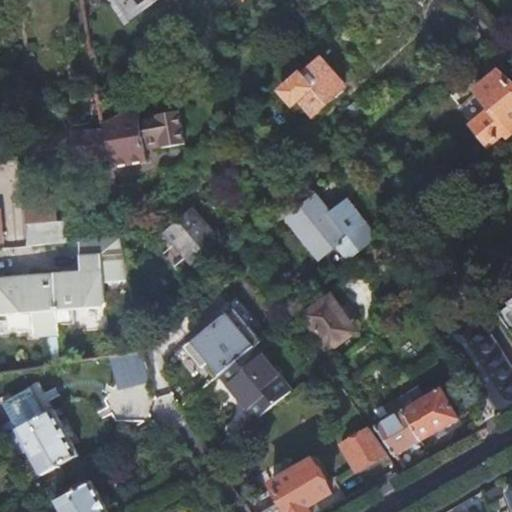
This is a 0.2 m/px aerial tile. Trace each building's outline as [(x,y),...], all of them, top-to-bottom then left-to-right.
[(162,0),(152,0),(147,4),(135,12),(127,0),(108,0),(107,1),(126,28),(163,1),(162,0)] [(310,54),(296,65),(302,72),(282,90),(294,103),(301,98),(315,115),(344,91),(317,60),(316,61),(310,54)] [(164,84),(172,92),(179,99),(200,81),(187,65),(164,84)] [(489,109),(471,124),(487,145),(500,135),(510,134),(511,132),(511,90),(497,71),(474,90),(489,109)] [(106,128),(112,165),(147,159),(148,149),(186,143),(182,111),(156,115),(157,120),(144,122),(143,112),(106,128)] [(78,165),(108,160),(103,132),(73,136),(78,165)] [(23,196),(23,225),(28,224),(60,221),(57,193),(23,196)] [(319,195),(290,220),(321,259),(336,247),(350,263),(380,235),(349,198),(332,211),(319,195)] [(190,209),(165,231),(190,260),(215,238),(190,209)] [(28,224),(27,245),(70,240),(68,222),(67,220),(60,221),(28,224)] [(120,234),(77,239),(81,270),(0,279),(0,315),(33,312),(35,332),(40,336),(47,335),(61,334),(59,324),(75,321),(74,308),(102,304),(106,300),(103,279),(128,276),(120,234)] [(292,273),(277,284),(292,305),(307,294),(292,273)] [(219,376),(220,376),(254,348),(261,342),(229,302),(188,335),(191,338),(193,342),(186,348),(203,369),(209,364),(219,376)] [(312,322),(306,326),(320,347),(326,343),(330,348),(346,337),(348,327),(336,309),(326,306),(313,314),(312,322)] [(511,387),(475,331),(455,344),(496,406),(511,395),(511,387)] [(58,346),(49,347),(50,362),(60,361),(58,346)] [(291,394),(254,348),(220,376),(257,421),(291,394)] [(116,387),(150,381),(140,351),(109,356),(116,387)] [(397,399),(404,410),(421,442),(456,420),(439,389),(423,398),(417,388),(397,399)] [(0,431),(0,437),(14,462),(29,454),(43,478),(78,457),(53,412),(45,417),(29,391),(1,407),(12,425),(0,431)] [(482,423),(497,414),(482,392),(474,399),(472,406),(482,423)] [(373,427),(394,457),(421,442),(404,410),(373,427)] [(386,455),(368,429),(339,446),(355,473),(386,455)] [(308,511),(306,509),(331,495),(312,463),(270,486),(280,503),(264,511),(308,511)] [(109,511),(93,482),(58,503),(63,511),(109,511)]
